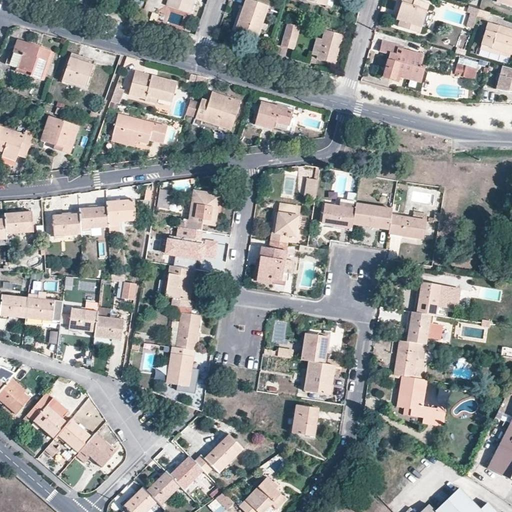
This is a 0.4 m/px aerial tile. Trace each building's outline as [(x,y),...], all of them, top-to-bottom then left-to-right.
[(168,0),(167,6),(191,13),(193,6),(189,5),(190,0),(168,0)] [(269,6),(250,0),(246,0),(235,31),(258,39),(269,6)] [(306,0),(326,6),(326,7),(330,9),(331,5),(326,4),(327,0),(306,0)] [(419,33),(429,4),(417,0),(403,0),(403,2),(397,19),(400,20),(398,27),(419,33)] [(479,9),(469,6),(467,12),(470,13),(469,17),(476,19),(477,17),(479,9)] [(490,13),(479,9),(477,17),(488,20),(490,13)] [(476,19),(469,17),(466,26),(473,28),(476,19)] [(340,30),(342,22),(328,18),(325,26),(340,30)] [(480,50),(500,55),(501,51),(511,54),(511,29),(488,22),(480,50)] [(300,27),(288,24),(282,46),(294,49),(300,27)] [(318,38),(314,51),(319,52),(318,56),(317,59),(331,63),(337,45),(341,46),(344,35),(325,30),(322,39),(318,38)] [(9,65),(17,68),(31,72),(30,76),(44,81),(54,52),(18,40),(9,65)] [(383,77),(396,81),(397,76),(401,78),(420,83),(424,67),(421,66),(424,55),(403,50),(404,46),(383,40),(380,51),(390,53),(387,63),(383,77)] [(336,64),(341,46),(337,45),(331,63),(336,64)] [(457,48),(455,53),(464,56),(466,50),(457,48)] [(71,53),(70,58),(93,66),(95,61),(71,53)] [(93,66),(70,58),(62,81),(85,88),(93,66)] [(477,69),(457,64),(454,75),(474,79),(477,69)] [(511,69),(502,67),(496,90),(502,92),(511,92),(511,69)] [(31,72),(17,68),(16,71),(30,76),(31,72)] [(151,79),(152,75),(135,71),(129,94),(146,99),(145,102),(156,104),(158,99),(172,103),(177,82),(157,77),(156,81),(151,79)] [(124,93),(115,90),(111,102),(120,104),(124,93)] [(225,101),(227,97),(213,92),(210,101),(202,99),(196,119),(203,122),(205,117),(233,126),(241,101),(230,98),(229,102),(225,101)] [(293,110),(261,102),(255,125),(274,130),(274,128),(288,132),(293,110)] [(63,109),(57,107),(55,113),(61,116),(63,109)] [(97,121),(100,114),(92,112),(89,118),(97,121)] [(136,140),(140,141),(149,144),(150,140),(163,143),(168,127),(119,114),(112,137),(135,144),(136,140)] [(46,145),(54,148),(56,143),(72,148),(78,127),(49,117),(41,141),(47,143),(46,145)] [(205,117),(203,122),(232,131),(233,126),(205,117)] [(26,159),(35,133),(26,130),(25,135),(0,126),(0,151),(1,152),(2,147),(6,149),(4,153),(3,156),(16,161),(18,156),(26,159)] [(134,147),(135,144),(112,137),(111,141),(134,147)] [(56,143),(54,148),(53,149),(69,154),(72,148),(56,143)] [(319,180),(314,179),(307,178),(304,196),(316,197),(319,180)] [(172,188),(161,186),(157,207),(168,209),(172,188)] [(181,219),(180,227),(201,230),(202,225),(203,221),(215,223),(217,213),(220,194),(194,190),(189,221),(181,219)] [(344,227),(352,228),(353,225),(356,203),(357,201),(341,199),(339,206),(325,204),(321,223),(344,227)] [(107,202),(107,206),(109,228),(109,235),(120,234),(120,222),(135,221),(134,200),(107,202)] [(148,214),(150,200),(138,201),(139,214),(148,214)] [(271,233),(270,241),(288,244),(289,236),(296,238),(301,206),(280,203),(277,221),(275,234),(271,233)] [(391,215),(392,209),(356,203),(353,225),(372,228),(389,230),(391,215)] [(107,206),(80,209),(80,213),(81,230),(109,228),(107,206)] [(412,218),(426,220),(427,213),(413,211),(412,218)] [(5,213),(5,218),(7,234),(33,232),(31,212),(5,213)] [(81,230),(80,213),(53,215),(54,236),(81,234),(81,230)] [(389,230),(389,234),(396,235),(423,239),(426,220),(412,218),(391,215),(389,230)] [(201,230),(180,227),(179,234),(174,234),(173,239),(178,240),(175,257),(174,266),(194,269),(197,256),(216,259),(218,241),(205,239),(204,244),(190,242),(185,241),(186,236),(191,237),(200,238),(201,230)] [(178,240),(173,239),(168,239),(165,255),(175,257),(178,240)] [(288,244),(270,241),(269,248),(261,247),(259,257),(260,257),(256,282),(272,284),(272,281),(277,281),(282,282),(288,244)] [(174,266),(170,266),(168,282),(166,294),(165,297),(172,298),(171,305),(192,308),(193,301),(191,301),(192,293),(193,289),(188,288),(190,278),(194,279),(196,270),(194,269),(174,266)] [(94,291),(95,283),(80,281),(79,290),(94,291)] [(431,316),(436,316),(437,306),(441,285),(422,282),(419,295),(417,313),(431,316)] [(122,299),(134,300),(137,284),(124,283),(122,299)] [(441,285),(437,306),(457,309),(460,289),(441,285)] [(0,314),(0,316),(26,319),(28,298),(2,295),(0,314)] [(54,300),(28,298),(26,319),(50,321),(52,321),(61,322),(63,301),(54,300)] [(98,307),(99,302),(87,301),(85,310),(98,312),(98,307)] [(119,303),(118,314),(127,315),(128,304),(119,303)] [(171,305),(170,305),(169,312),(181,314),(179,329),(176,347),(195,350),(197,337),(198,332),(200,315),(191,314),(192,308),(171,305)] [(97,316),(111,318),(112,309),(98,307),(98,312),(97,316)] [(69,329),(95,332),(97,316),(98,312),(85,310),(72,309),(69,329)] [(417,313),(412,313),(411,317),(407,342),(418,344),(426,345),(431,316),(417,313)] [(95,332),(94,337),(120,341),(123,319),(111,318),(97,316),(95,332)] [(26,319),(25,326),(41,328),(42,324),(50,325),(50,321),(26,319)] [(176,347),(179,329),(172,328),(170,346),(172,347),(176,347)] [(50,332),(49,343),(57,344),(58,332),(50,332)] [(305,334),(301,360),(309,362),(324,364),(326,355),(327,351),(323,350),(325,337),(305,334)] [(67,345),(68,336),(59,335),(58,343),(67,345)] [(407,342),(399,340),(395,364),(394,375),(401,376),(422,380),(425,359),(424,359),(418,358),(418,361),(416,360),(418,344),(407,342)] [(418,358),(424,359),(426,345),(418,344),(416,360),(418,361),(418,358)] [(193,361),(195,350),(176,347),(172,347),(171,355),(166,383),(178,385),(189,387),(192,368),(193,361)] [(293,360),(294,351),(278,349),(277,358),(293,360)] [(511,366),(511,358),(504,357),(501,357),(500,365),(511,366)] [(324,364),(309,362),(304,391),(330,395),(335,366),(324,364)] [(0,390),(13,376),(15,373),(0,367),(0,390)] [(199,370),(192,368),(189,387),(178,385),(177,391),(195,394),(199,370)] [(28,388),(13,376),(0,390),(0,400),(16,414),(29,398),(23,394),(28,388)] [(423,406),(427,380),(422,380),(401,376),(397,402),(397,407),(404,409),(403,415),(423,418),(422,424),(442,427),(444,410),(423,406)] [(68,411),(46,393),(26,415),(54,439),(57,435),(68,423),(62,418),(68,411)] [(15,414),(4,404),(0,409),(0,410),(10,420),(15,414)] [(319,409),(296,405),(292,433),(315,437),(318,414),(319,409)] [(71,419),(68,423),(57,435),(78,453),(93,437),(71,419)] [(511,421),(488,468),(511,479),(511,421)] [(96,433),(93,437),(78,453),(76,456),(85,463),(90,457),(102,467),(116,451),(96,433)] [(201,454),(194,461),(204,471),(207,474),(215,468),(220,473),(244,449),(229,434),(204,458),(201,454)] [(287,445),(279,442),(276,448),(281,452),(286,449),(287,445)] [(50,443),(45,449),(55,458),(60,451),(50,443)] [(467,461),(446,448),(442,453),(464,466),(467,461)] [(194,461),(189,455),(170,474),(181,486),(185,490),(204,471),(194,461)] [(170,474),(166,471),(147,490),(158,502),(163,507),(165,505),(164,503),(181,486),(170,474)] [(267,477),(239,506),(245,511),(263,511),(265,510),(271,504),(277,509),(286,499),(277,490),(274,487),(276,485),(267,477)] [(147,490),(143,486),(124,505),(130,511),(147,511),(158,502),(147,490)] [(495,511),(488,503),(480,510),(460,488),(435,511),(429,504),(420,511),(495,511)] [(229,508),(236,503),(225,492),(218,496),(229,508)]
